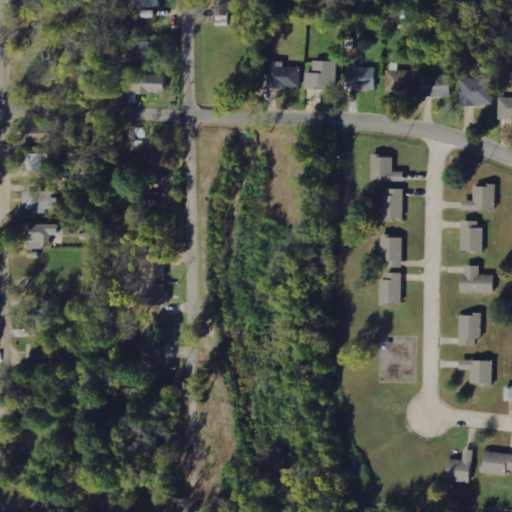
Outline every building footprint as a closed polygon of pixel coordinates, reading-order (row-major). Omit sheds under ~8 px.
[(160,59),(160,41),(136,42),(137,60),(160,59)] [(307,72),(307,87),(338,88),(339,61),(315,61),(315,73),(307,72)] [(302,88),(302,67),(270,66),(270,88),(302,88)] [(377,68),(350,67),(350,89),(377,89),(377,68)] [(387,91),(414,91),(415,71),(388,70),(387,91)] [(168,75),(130,74),(130,93),(168,94),(168,75)] [(452,75),(424,76),(425,97),(452,96),(452,75)] [(462,105),(494,104),(493,78),(461,79),(462,105)] [(54,143),(55,126),(30,124),(29,142),(54,143)] [(167,176),(166,148),(146,149),(147,177),(167,176)] [(45,170),(46,153),(29,153),(29,169),(45,170)] [(374,155),(374,180),(407,181),(407,171),(396,171),(396,155),(374,155)] [(466,200),(465,209),(497,210),(498,185),(477,184),(476,200),(466,200)] [(407,189),(386,188),(385,218),(406,219),(407,189)] [(25,191),(25,209),(36,209),(36,211),(58,210),(57,190),(25,191)] [(485,220),(464,220),(464,251),(485,251),(485,220)] [(62,235),(62,224),(31,224),(31,247),(53,247),(53,235),(62,235)] [(406,267),(405,235),(383,236),(384,267),(406,267)] [(135,278),(167,279),(167,258),(135,258),(135,278)] [(482,266),(465,265),(465,292),(496,293),(497,274),(482,274),(482,266)] [(384,304),(405,304),(405,272),(384,273),(384,304)] [(166,283),(139,283),(139,304),(166,304),(166,283)] [(484,314),(463,314),(462,345),(483,345),(484,314)] [(29,333),(50,333),(50,315),(29,315),(29,333)] [(163,342),(143,343),(143,366),(164,365),(163,342)] [(463,369),(474,369),(474,385),(495,385),(496,360),(464,359),(463,369)] [(465,460),(453,458),(450,480),(472,483),(477,450),(467,448),(465,460)] [(511,452),(487,452),(486,472),(511,473),(511,452)]
